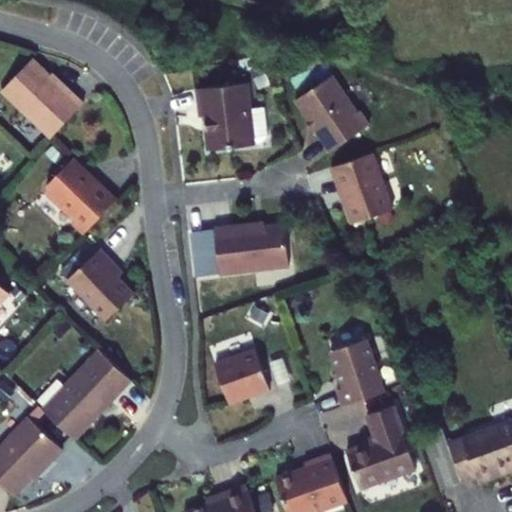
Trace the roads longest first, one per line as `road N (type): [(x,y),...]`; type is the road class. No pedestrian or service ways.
road 1 (residential): [(154,200),(147,129),(124,80),(79,46),(0,23)]
road 2 (residential): [(158,424),(175,362),(154,200)]
road 3 (residential): [(158,424),(208,455),(308,427)]
road 4 (residential): [(154,200),(292,183)]
road 5 (residential): [(61,511),(105,485),(158,424)]
